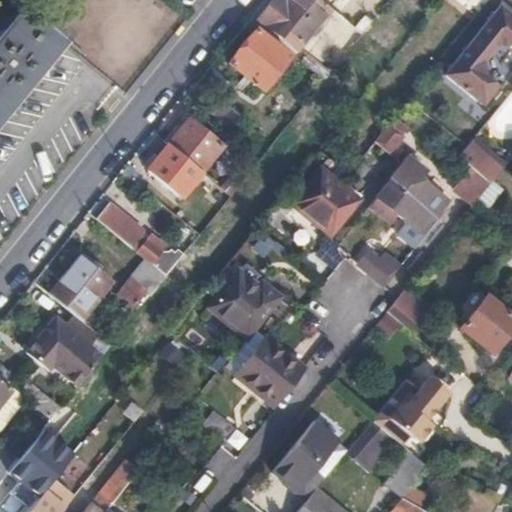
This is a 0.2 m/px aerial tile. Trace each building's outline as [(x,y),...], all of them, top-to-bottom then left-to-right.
[(329,9),(318,0),(272,0),(258,18),(297,49),(329,9)] [(511,18),(497,7),(445,74),(484,105),(499,86),(485,75),(483,62),(495,47),(508,46),(511,49),(511,18)] [(0,114),(60,41),(20,9),(0,33),(0,114)] [(257,31),(230,63),(263,89),(289,58),(257,31)] [(307,56),(302,61),(324,80),(329,74),(307,56)] [(503,131),(511,123),(511,94),(489,114),(503,131)] [(220,100),(209,113),(229,129),(241,115),(220,100)] [(187,120),(168,145),(200,171),(219,146),(187,120)] [(382,131),(374,142),(388,153),(402,135),(388,124),(382,131)] [(473,138),(467,146),(458,157),(479,175),(490,183),(494,179),(505,165),(473,138)] [(200,171),(168,145),(148,170),(180,197),(200,171)] [(400,163),(388,177),(436,216),(448,201),(418,178),(426,169),(407,154),(400,163)] [(319,171),(291,205),(327,235),(354,199),(319,171)] [(490,183),(479,175),(462,196),(473,205),(477,200),(490,183)] [(494,179),(490,183),(477,200),(486,209),(504,186),(494,179)] [(386,180),(374,195),(422,234),(434,218),(386,180)] [(220,188),(230,196),(235,189),(225,182),(220,188)] [(108,204),(96,219),(147,259),(166,275),(183,254),(178,251),(175,254),(170,250),(165,256),(141,235),(141,231),(108,204)] [(366,247),(354,262),(361,269),(365,271),(377,256),(366,247)] [(377,256),(365,271),(367,273),(378,282),(382,285),(398,266),(380,252),(377,256)] [(78,256),(48,294),(77,318),(80,320),(110,283),(78,256)] [(166,275),(147,259),(131,277),(131,279),(143,291),(150,295),(166,275)] [(208,308),(244,338),(245,338),(278,298),(261,284),(257,288),(238,272),(208,308)] [(143,291),(131,279),(108,306),(121,318),(143,291)] [(406,288),(397,297),(421,315),(429,306),(406,288)] [(511,318),(486,296),(461,327),(487,349),(501,332),(504,333),(511,323),(511,318)] [(397,297),(386,311),(409,329),(421,315),(397,297)] [(80,320),(77,318),(68,327),(57,319),(29,353),(50,370),(53,366),(77,385),(110,344),(80,320)] [(270,406),(302,368),(263,337),(233,375),(270,406)] [(169,341),(157,354),(173,368),(185,355),(169,341)] [(0,404),(8,394),(0,386),(0,380),(1,379),(0,377),(0,404)] [(417,390),(404,380),(369,422),(371,423),(393,440),(403,448),(411,438),(418,444),(433,426),(428,423),(432,419),(426,414),(431,408),(436,413),(452,395),(433,380),(425,380),(417,390)] [(28,385),(20,394),(49,418),(57,409),(28,385)] [(432,419),(436,413),(431,408),(426,414),(432,419)] [(224,441),(233,430),(213,413),(205,424),(224,441)] [(143,438),(156,449),(171,430),(158,420),(143,438)] [(393,440),(371,423),(348,453),(359,463),(374,444),(383,451),(393,440)] [(315,489),(322,480),(312,472),(334,445),(310,425),(272,471),(294,488),(290,493),(303,504),(315,489)] [(19,457),(16,454),(14,455),(0,443),(0,460),(10,469),(19,457)] [(374,444),(359,463),(368,470),(383,451),(374,444)] [(105,511),(106,511),(139,470),(127,461),(83,511),(105,511)] [(0,480),(8,470),(0,463),(0,480)] [(396,465),(382,482),(399,496),(413,480),(396,465)] [(33,502),(25,511),(60,511),(73,496),(52,478),(38,496),(33,502)] [(511,484),(507,482),(499,495),(511,502),(511,484)] [(342,511),(315,489),(303,504),(295,511),(342,511)] [(424,511),(401,498),(389,511),(424,511)]
